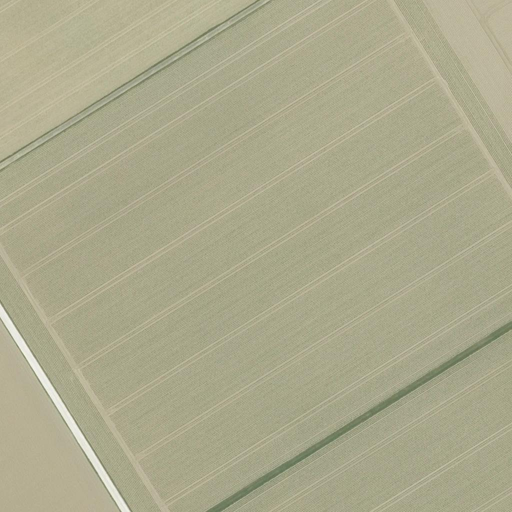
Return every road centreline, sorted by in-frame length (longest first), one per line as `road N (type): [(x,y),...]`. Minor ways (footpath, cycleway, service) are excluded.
road 1 (track): [(511,325),(215,511)]
road 2 (track): [(0,167),(267,0)]
road 3 (unclassified): [(124,511),(0,314)]
